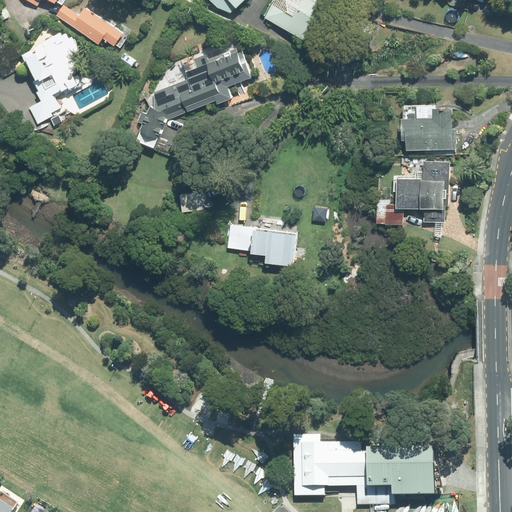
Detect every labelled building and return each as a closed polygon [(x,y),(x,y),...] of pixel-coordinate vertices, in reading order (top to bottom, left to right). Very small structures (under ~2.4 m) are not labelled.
[(214,0),(222,7),(234,12),(246,0),(214,0)] [(327,49),(336,32),(323,25),(332,8),(316,0),(276,0),(274,4),(267,18),(327,49)] [(125,33),(86,7),(81,14),(65,4),(58,15),(102,44),(106,38),(117,45),(125,33)] [(361,50),(375,28),(360,18),(346,41),(361,50)] [(63,36),(62,32),(45,42),(45,43),(24,54),(31,67),(33,65),(40,79),(37,81),(42,91),(40,92),(44,100),(31,107),(40,124),(54,116),(53,113),(63,107),(56,94),(65,89),(67,94),(84,84),(77,72),(85,56),(74,37),(71,38),(68,33),(63,36)] [(239,52),(237,48),(199,64),(202,73),(156,92),(158,108),(151,105),(148,114),(143,112),(140,122),(145,123),(143,130),(141,130),(136,142),(158,150),(171,115),(217,96),(220,103),(234,98),(229,84),(252,75),(243,50),(242,50),(239,52)] [(137,60),(126,53),(120,61),(131,68),(137,60)] [(411,151),(461,149),(460,129),(456,130),(456,108),(437,109),(437,118),(406,119),(406,141),(410,140),(411,151)] [(60,115),(53,119),(57,125),(64,121),(60,115)] [(450,206),(452,161),(426,160),(426,168),(420,168),(419,179),(401,178),(401,205),(381,204),(380,223),(389,223),(389,224),(405,225),(406,208),(427,209),(427,221),(447,222),(448,206),(450,206)] [(328,207),(314,206),(313,220),(327,222),(328,207)] [(297,265),(301,233),(258,228),(233,225),(229,259),(248,261),(249,246),(256,247),(255,252),(270,254),(269,262),(297,265)] [(326,485),(351,485),(357,485),(358,504),(397,504),(397,500),(417,500),(417,495),(436,495),(435,437),(397,437),(397,448),(371,449),(371,441),(321,442),(321,435),(294,435),(295,495),(326,495),(326,485)] [(266,457),(247,459),(249,480),(268,478),(266,457)] [(0,511),(14,511),(17,508),(0,496),(0,511)]
